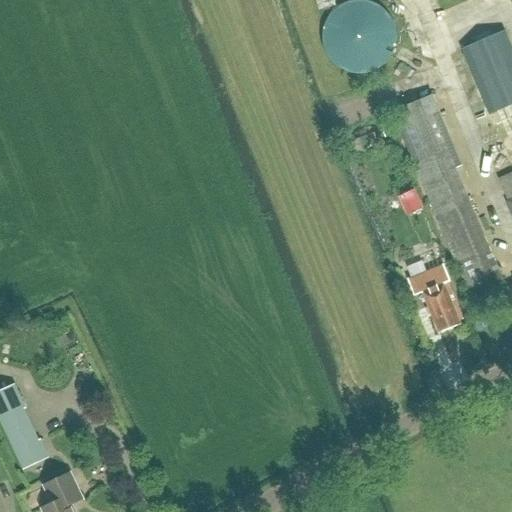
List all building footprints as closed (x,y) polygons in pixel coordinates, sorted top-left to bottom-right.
[(312,0),(320,14),(337,5),(334,0),(312,0)] [(356,74),(362,74),(368,73),(374,71),(378,69),(383,66),(387,62),(390,58),(392,54),(394,50),(395,46),(396,41),(395,36),(395,32),(394,27),(392,22),(390,18),(387,14),(384,10),(380,7),(375,4),(371,2),(364,1),(357,0),(351,1),(345,3),(339,5),(334,10),(330,14),(327,19),(324,24),(323,28),(322,34),(322,40),(323,45),(324,49),(326,54),(329,59),(333,65),(339,69),(344,71),(349,73),(356,74)] [(511,51),(504,32),(463,50),(511,168),(511,173),(499,179),(511,212),(511,51)] [(441,133),(407,147),(422,182),(455,169),(455,168),(455,167),(456,162),(444,132),(441,133)] [(402,211),(418,205),(414,195),(398,201),(402,211)] [(491,253),(458,267),(465,285),(499,271),(491,253)] [(443,279),(448,277),(442,262),(406,277),(413,292),(421,289),(439,331),(461,322),(443,279)] [(0,394),(0,420),(24,470),(48,458),(39,441),(38,441),(23,410),(24,409),(14,388),(0,394)] [(53,500),(42,505),(44,511),(75,511),(72,504),(83,499),(70,471),(45,482),(53,500)]
